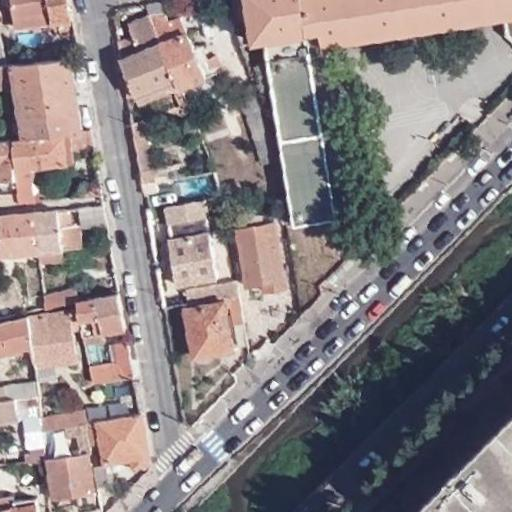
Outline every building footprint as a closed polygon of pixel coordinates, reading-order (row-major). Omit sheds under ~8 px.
[(11,0),(13,14),(46,9),(49,21),(73,18),(70,0),(11,0)] [(511,0),(246,0),(255,42),(261,41),(295,225),(337,217),(308,33),(399,19),(511,1),(511,0)] [(308,33),(337,217),(351,214),(325,46),(461,26),(503,19),(511,17),(511,1),(399,19),(308,33)] [(46,9),(13,14),(15,26),(49,21),(46,9)] [(162,9),(148,14),(174,77),(179,87),(220,69),(213,52),(198,57),(178,14),(168,18),(162,9)] [(174,77),(148,14),(130,21),(134,31),(141,46),(119,56),(127,97),(134,94),(174,77)] [(511,37),(511,17),(503,19),(506,32),(511,37)] [(134,31),(117,40),(119,56),(141,46),(134,31)] [(0,176),(15,175),(6,136),(0,136),(0,83),(16,82),(24,134),(64,130),(80,128),(68,56),(7,62),(0,62),(0,176)] [(179,87),(174,77),(134,94),(138,104),(179,87)] [(145,116),(130,119),(141,182),(155,180),(145,116)] [(12,135),(15,175),(17,185),(17,200),(32,199),(29,162),(67,157),(64,130),(24,134),(12,135)] [(178,195),(203,191),(201,175),(175,179),(178,195)] [(79,181),(80,194),(102,192),(99,178),(79,181)] [(0,187),(0,202),(17,200),(17,185),(0,187)] [(104,203),(76,205),(79,223),(107,219),(104,203)] [(57,208),(34,210),(38,249),(76,244),(74,222),(58,223),(57,208)] [(0,253),(38,249),(34,210),(0,212),(0,253)] [(216,276),(206,213),(168,220),(171,238),(168,238),(176,283),(216,276)] [(260,221),(259,213),(233,217),(245,284),(263,282),(263,289),(284,285),(274,219),(260,221)] [(225,296),(236,294),(234,280),(185,288),(187,301),(225,296)] [(77,288),(43,296),(45,307),(79,299),(77,288)] [(119,291),(80,303),(83,329),(84,334),(105,331),(125,327),(119,291)] [(237,296),(242,322),(261,319),(255,293),(237,296)] [(234,323),(242,322),(237,296),(236,294),(225,296),(224,299),(184,306),(194,355),(233,348),(227,307),(231,306),(234,323)] [(83,329),(80,303),(28,316),(32,347),(34,361),(77,353),(74,331),(83,329)] [(0,322),(0,353),(32,347),(28,316),(0,322)] [(105,331),(84,334),(86,343),(106,340),(105,331)] [(92,382),(134,376),(126,333),(119,335),(120,338),(116,340),(119,362),(90,367),(92,382)] [(34,361),(36,373),(78,363),(77,353),(34,361)] [(0,398),(15,397),(26,395),(38,393),(36,381),(0,386),(0,398)] [(17,414),(40,411),(38,393),(35,394),(36,405),(28,406),(26,395),(15,397),(17,414)] [(60,410),(80,409),(79,393),(59,393),(60,410)] [(0,422),(18,421),(17,414),(15,397),(0,398),(0,422)] [(41,418),(43,429),(45,429),(86,421),(84,411),(41,418)] [(132,465),(150,461),(141,412),(86,421),(88,433),(90,442),(99,442),(102,452),(92,454),(100,501),(109,490),(103,459),(129,454),(132,465)] [(511,415),(417,510),(419,511),(497,511),(499,510),(511,497),(511,415)] [(88,433),(86,421),(45,429),(47,440),(88,433)] [(23,450),(24,459),(46,457),(45,447),(23,450)] [(91,490),(85,448),(48,455),(55,497),(91,490)] [(37,511),(35,492),(14,496),(14,492),(0,493),(0,511),(37,511)]
